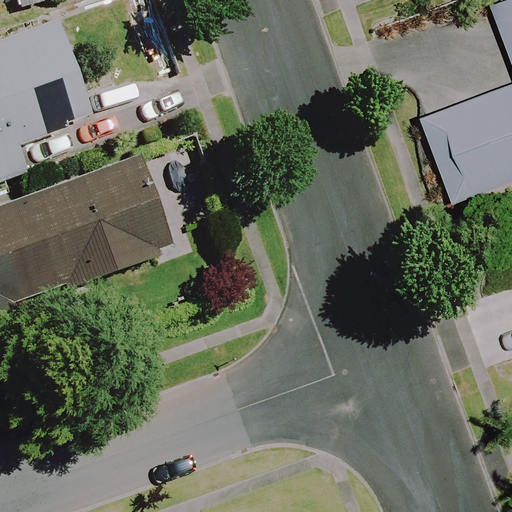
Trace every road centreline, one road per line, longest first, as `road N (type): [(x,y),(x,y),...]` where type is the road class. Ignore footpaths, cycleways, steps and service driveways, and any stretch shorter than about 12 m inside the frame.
road 1 (residential): [(389,356),(0,501)]
road 2 (residential): [(257,0),(389,356)]
road 3 (residential): [(446,511),(389,356)]
